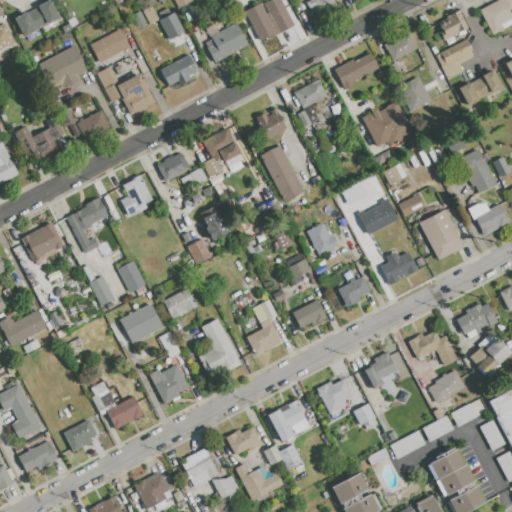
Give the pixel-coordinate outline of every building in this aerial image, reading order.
[(23,36),(14,19),(25,12),(26,13),(37,8),(36,6),(48,0),(57,18),(23,36)] [(172,0),(176,8),(190,1),(188,0),(172,0)] [(241,4),(249,0),(256,0),(276,35),(266,41),(264,38),(260,40),(241,4)] [(332,0),(338,11),(316,23),(305,2),(308,0),(332,0)] [(511,0),(511,24),(492,36),(478,10),(497,0),(511,0)] [(269,12),(282,5),(293,25),(279,32),(269,12)] [(142,11),(150,6),(158,20),(149,25),(142,11)] [(466,27),(442,41),(434,26),(446,19),(444,17),(457,10),(466,27)] [(139,11),(145,23),(138,27),(132,15),(139,11)] [(158,20),(173,12),(184,31),(168,40),(158,20)] [(67,21),(74,17),(78,24),(71,28),(67,21)] [(0,24),(3,23),(13,42),(0,49),(0,24)] [(213,62),(206,48),(213,44),(209,37),(235,23),(247,44),(213,62)] [(61,27),(68,24),(71,30),(64,33),(61,27)] [(89,45),(119,29),(129,48),(99,64),(89,45)] [(392,61),(382,43),(407,30),(417,48),(392,61)] [(466,39),(472,51),(470,52),(473,57),(458,65),(462,72),(448,80),(435,56),(466,39)] [(38,64),(72,45),(86,71),(78,75),(81,80),(62,91),(59,85),(51,89),(38,64)] [(369,53),(377,68),(349,84),(351,88),(345,92),(333,71),(353,59),(354,61),(369,53)] [(159,69),(188,54),(197,70),(187,76),(189,80),(179,85),(177,81),(168,86),(159,69)] [(511,58),(501,64),(510,82),(511,80),(511,58)] [(96,74),(109,67),(118,84),(139,73),(154,102),(129,115),(120,97),(110,102),(96,74)] [(457,88),(468,82),(469,84),(482,77),(481,76),(492,70),(501,87),(467,106),(457,88)] [(416,77),(430,102),(410,112),(397,88),(416,77)] [(305,113),(309,121),(302,125),(296,115),(303,111),(293,93),(317,79),(326,95),(309,105),(312,109),(305,113)] [(361,117),(366,114),(366,116),(371,113),(370,112),(376,109),(377,112),(385,108),(384,105),(394,100),(410,131),(403,135),(405,139),(391,147),(388,141),(377,147),(361,117)] [(63,127),(57,114),(68,108),(75,121),(63,127)] [(286,128),(263,140),(256,127),(260,125),(255,116),(263,111),(266,117),(270,115),(268,112),(275,108),(286,128)] [(76,124),(100,111),(108,126),(84,139),(76,124)] [(26,157),(13,133),(25,126),(31,137),(48,128),(44,120),(53,116),(64,137),(57,140),(64,153),(39,166),(33,153),(26,157)] [(208,178),(200,164),(210,158),(202,142),(227,128),(240,153),(223,162),(221,158),(217,160),(222,171),(208,178)] [(451,155),(443,141),(456,134),(464,148),(451,155)] [(0,183),(0,142),(18,174),(0,183)] [(283,202),(259,156),(279,146),(302,192),(283,202)] [(433,164),(426,152),(431,149),(438,161),(433,164)] [(476,149),(495,184),(478,194),(474,186),(472,187),(456,160),(476,149)] [(164,181),(156,166),(164,162),(163,160),(171,156),(172,157),(180,153),(189,168),(164,181)] [(492,162),(501,157),(510,172),(500,177),(492,162)] [(388,185),(382,173),(398,164),(405,176),(388,185)] [(179,179),(189,174),(189,173),(200,168),(207,181),(186,192),(179,179)] [(138,175),(151,200),(143,204),(145,208),(138,212),(136,210),(127,215),(119,200),(126,196),(120,185),(138,175)] [(346,205),(365,195),(358,182),(339,191),(346,205)] [(204,197),(200,191),(208,187),(211,193),(204,197)] [(403,217),(397,204),(418,194),(424,206),(403,217)] [(84,254),(65,217),(85,207),(84,205),(98,198),(107,215),(90,225),(91,227),(83,231),(89,241),(94,238),(98,246),(84,254)] [(365,235),(396,220),(386,200),(356,214),(365,235)] [(483,236),(468,208),(476,204),(485,204),(488,210),(498,205),(507,222),(483,236)] [(199,214),(215,205),(229,231),(211,241),(203,226),(206,225),(199,214)] [(418,223),(443,210),(462,246),(437,260),(418,223)] [(318,256),(306,231),(322,222),(329,236),(333,235),(339,246),(318,256)] [(20,238),(30,233),(29,230),(36,226),(38,229),(50,223),(63,248),(33,263),(20,238)] [(244,239),(242,234),(256,227),(258,231),(244,239)] [(289,247),(285,232),(275,234),(278,249),(289,247)] [(185,247),(200,239),(210,257),(195,265),(185,247)] [(244,244),(249,241),(256,255),(251,258),(244,244)] [(388,285),(379,267),(388,262),(385,256),(395,251),(398,257),(407,252),(416,271),(403,277),(401,274),(397,277),(399,280),(388,285)] [(284,269),(305,258),(311,270),(291,281),(284,269)] [(128,293),(116,269),(132,261),(144,285),(128,293)] [(100,306),(88,283),(101,276),(113,299),(100,306)] [(337,290),(350,283),(348,280),(353,278),(354,281),(362,277),(369,292),(358,297),(360,300),(346,307),(337,290)] [(497,292),(507,310),(511,307),(511,286),(511,284),(497,292)] [(162,301),(187,288),(197,307),(171,320),(162,301)] [(275,302),(272,294),(280,290),(284,298),(275,302)] [(267,300),(276,316),(259,324),(251,309),(267,300)] [(291,313),(315,301),(325,319),(312,326),(310,323),(299,328),(291,313)] [(118,319),(150,303),(162,327),(131,343),(118,319)] [(455,320),(465,315),(463,311),(479,303),(481,307),(487,304),(496,323),(487,327),(489,329),(468,340),(465,333),(462,334),(455,320)] [(10,346),(0,326),(0,321),(8,317),(9,320),(12,319),(13,322),(36,310),(45,329),(10,346)] [(216,319),(240,365),(209,380),(197,357),(211,350),(200,327),(216,319)] [(255,355),(246,337),(261,329),(259,325),(268,320),(280,342),(255,355)] [(169,359),(158,337),(169,332),(180,353),(169,359)] [(407,341),(415,337),(415,336),(421,333),(423,337),(433,332),(438,340),(446,336),(458,359),(443,367),(434,350),(416,359),(407,341)] [(468,357),(478,348),(476,345),(489,334),(491,336),(493,335),(502,345),(505,342),(511,349),(511,351),(498,365),(499,366),(486,379),(475,367),(476,366),(468,357)] [(73,350),(68,353),(62,343),(68,340),(73,350)] [(22,347),(32,342),(36,349),(25,354),(22,347)] [(362,370),(374,363),(372,359),(386,351),(396,370),(379,379),(381,384),(372,389),(362,370)] [(148,375),(159,370),(160,373),(177,365),(188,386),(175,393),(177,397),(163,404),(148,375)] [(12,366),(15,371),(8,374),(6,369),(12,366)] [(427,388),(434,383),(433,382),(441,377),(441,376),(445,373),(446,374),(454,369),(464,386),(449,396),(450,397),(440,403),(439,401),(436,403),(427,388)] [(315,389),(329,381),(331,385),(342,379),(350,394),(342,398),(346,404),(340,407),(343,415),(332,421),(315,389)] [(133,397),(142,415),(114,430),(103,408),(97,411),(90,397),(93,396),(89,388),(103,382),(115,406),(133,397)] [(0,393),(17,385),(40,429),(18,440),(10,424),(17,421),(10,407),(3,411),(0,405),(0,393)] [(511,387),(487,401),(494,416),(493,417),(511,452),(511,416),(509,411),(511,409),(511,387)] [(113,394),(119,391),(122,398),(117,401),(113,394)] [(266,415),(294,400),(309,427),(280,442),(266,415)] [(450,413),(474,401),(481,414),(458,427),(450,413)] [(352,411),(366,404),(373,418),(359,426),(352,411)] [(431,411),(438,407),(443,415),(436,420),(431,411)] [(445,416),(452,429),(427,442),(420,428),(445,416)] [(87,419),(98,439),(72,452),(62,433),(87,419)] [(478,427),(492,420),(504,444),(490,451),(478,427)] [(224,437),(238,430),(240,433),(251,428),(260,445),(252,450),(250,446),(233,455),(224,437)] [(388,445),(418,430),(425,445),(396,460),(388,445)] [(387,434),(394,431),(397,438),(391,441),(387,434)] [(18,457),(47,441),(57,460),(27,476),(18,457)] [(262,451),(274,445),(278,452),(291,445),(300,462),(286,469),(280,459),(269,465),(262,451)] [(428,464),(435,460),(434,458),(454,447),(472,481),(442,497),(433,480),(436,479),(428,464)] [(204,448),(217,475),(192,487),(181,464),(186,461),(184,458),(204,448)] [(384,448),(388,456),(374,463),(370,455),(384,448)] [(234,469),(243,463),(249,473),(261,467),(264,472),(275,474),(276,473),(282,484),(250,501),(234,469)] [(0,466),(2,465),(5,470),(9,468),(14,478),(10,480),(12,484),(0,490),(0,466)] [(132,485),(158,472),(168,490),(162,493),(165,499),(145,509),(132,485)] [(330,488),(358,473),(367,489),(357,494),(360,499),(372,493),(381,509),(375,511),(343,511),(342,509),(343,508),(340,503),(339,504),(330,488)] [(210,480),(224,479),(231,476),(238,490),(220,499),(219,497),(215,499),(212,495),(216,493),(210,480)] [(453,511),(448,500),(476,486),(484,503),(466,511),(453,511)] [(397,511),(409,506),(412,511),(418,511),(414,504),(430,495),(438,511),(397,511)] [(88,511),(86,508),(112,496),(120,511),(88,511)] [(178,498),(183,496),(188,506),(183,508),(178,498)]
